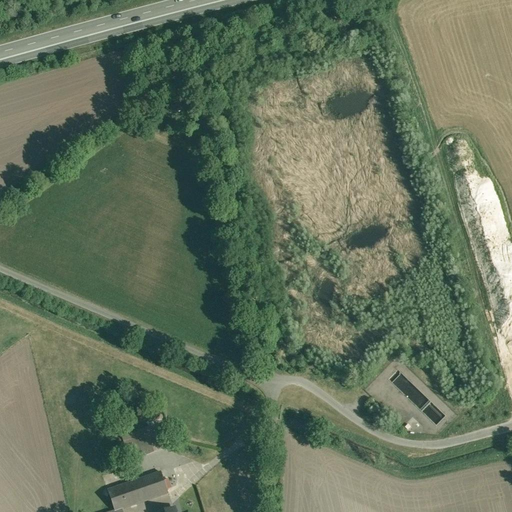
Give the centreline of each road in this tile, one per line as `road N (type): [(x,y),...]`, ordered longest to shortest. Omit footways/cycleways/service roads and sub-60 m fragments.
road 1 (unclassified): [(0,272),(275,387)]
road 2 (unclassified): [(275,387),(425,450),(511,427)]
road 3 (trunk): [(216,0),(0,57)]
road 4 (unclassified): [(273,511),(275,387)]
